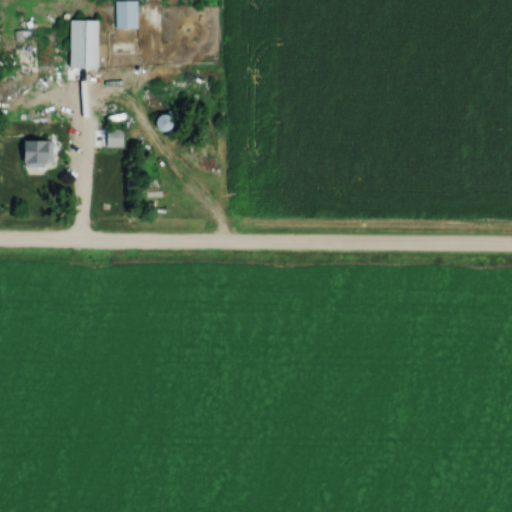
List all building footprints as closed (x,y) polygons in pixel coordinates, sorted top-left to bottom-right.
[(113,0),(114,28),(136,28),(136,0),(113,0)] [(98,68),(98,20),(68,20),(68,68),(98,68)] [(155,115),(155,130),(172,130),(172,115),(155,115)] [(122,130),(106,130),(106,147),(122,147),(122,130)] [(53,166),(53,140),(23,140),(23,166),(53,166)]
